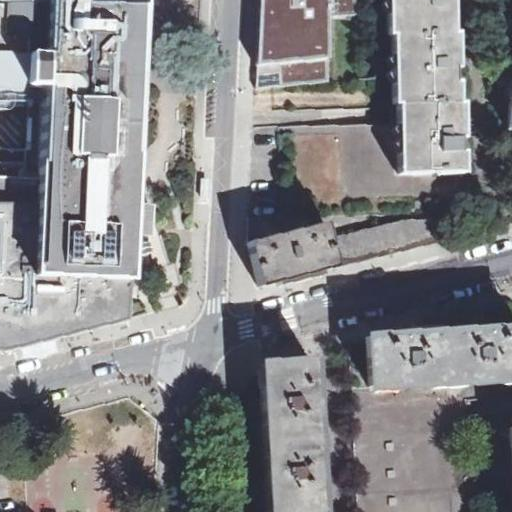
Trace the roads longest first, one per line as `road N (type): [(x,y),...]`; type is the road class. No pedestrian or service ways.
road 1 (unclassified): [(230,0),(206,342)]
road 2 (residential): [(511,259),(206,342)]
road 3 (residential): [(206,342),(0,392)]
road 4 (unclassified): [(206,342),(193,410),(191,511)]
